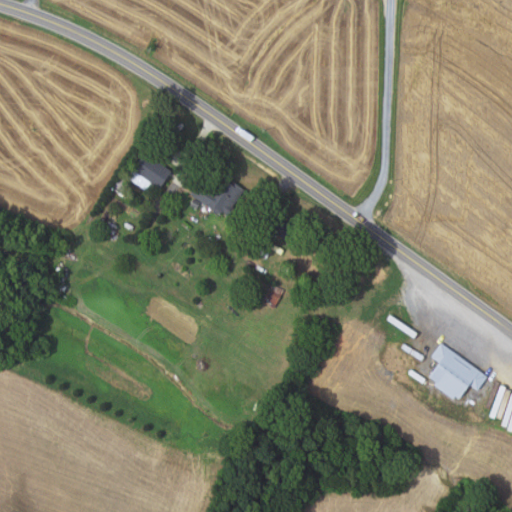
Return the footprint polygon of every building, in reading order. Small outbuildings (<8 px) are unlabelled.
[(156,188),(168,171),(143,153),(126,178),(148,193),(153,186),(156,188)] [(189,194),(218,215),(221,211),(226,214),(244,190),(228,178),(226,181),(211,170),(209,173),(206,170),(189,194)] [(199,203),(193,199),(189,205),(195,209),(199,203)] [(280,237),(267,228),(276,215),(289,224),(280,237)] [(323,277),(288,253),(295,242),(331,266),(323,277)] [(282,289),(273,307),(262,302),(271,283),(282,289)] [(476,392),(487,377),(440,343),(430,356),(438,362),(427,376),(435,382),(433,384),(451,398),(453,395),(458,399),(467,386),(476,392)]
